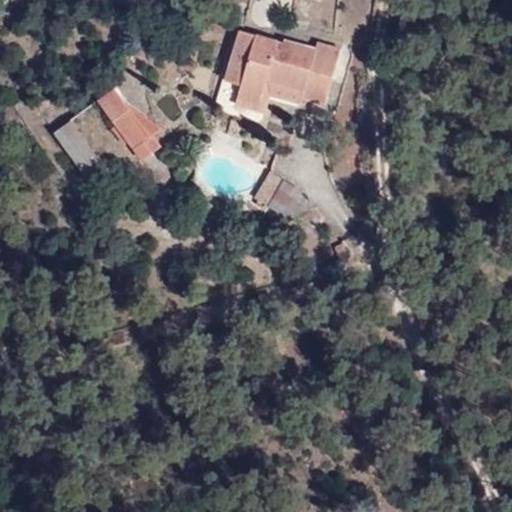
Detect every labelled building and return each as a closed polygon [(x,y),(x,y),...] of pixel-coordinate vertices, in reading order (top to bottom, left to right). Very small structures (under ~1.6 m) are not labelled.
[(309,92),(323,46),(278,31),(270,53),(255,48),(243,86),(274,97),(279,82),(309,92)] [(243,86),(257,43),(228,32),(215,76),(243,86)] [(342,102),(357,57),(323,46),(309,92),(342,102)] [(167,151),(129,79),(104,88),(140,164),(167,151)] [(125,173),(85,95),(61,106),(100,186),(125,173)] [(285,173),(292,162),(280,154),(263,181),(276,188),(285,173)] [(320,192),(309,172),(292,162),(285,173),(295,178),(306,198),(320,192)] [(359,245),(361,237),(360,232),(354,224),(343,229),(351,249),(359,245)]
